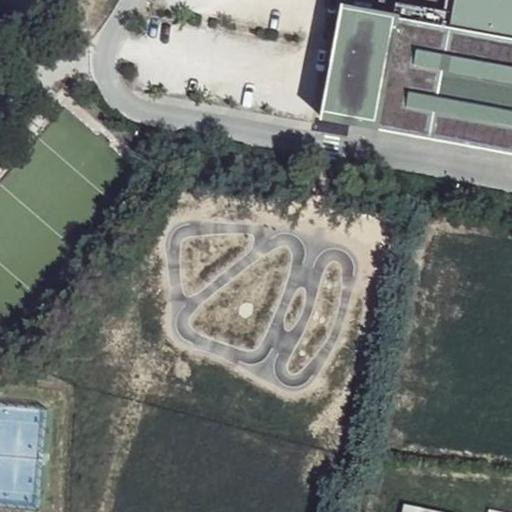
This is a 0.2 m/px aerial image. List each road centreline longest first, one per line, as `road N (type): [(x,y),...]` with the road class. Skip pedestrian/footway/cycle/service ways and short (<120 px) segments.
road 1 (unclassified): [(511,174),(172,111),(121,91),(107,51),(134,0)]
road 2 (unknown): [(107,51),(299,59),(319,38),(324,0)]
